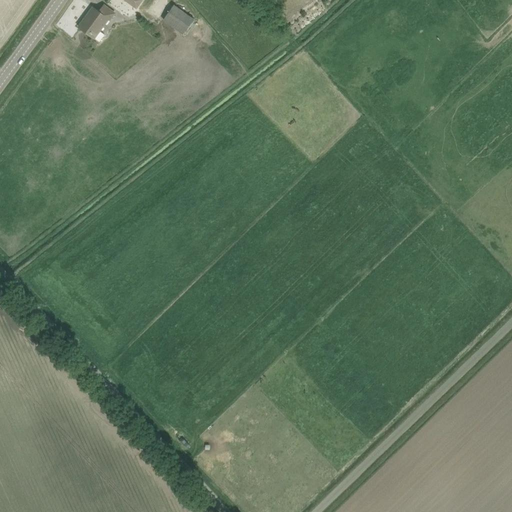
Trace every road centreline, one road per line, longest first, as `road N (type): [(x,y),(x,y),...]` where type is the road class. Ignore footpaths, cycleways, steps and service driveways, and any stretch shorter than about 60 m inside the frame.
road 1 (unclassified): [(224,511),(0,272)]
road 2 (unclassified): [(319,511),(511,327)]
